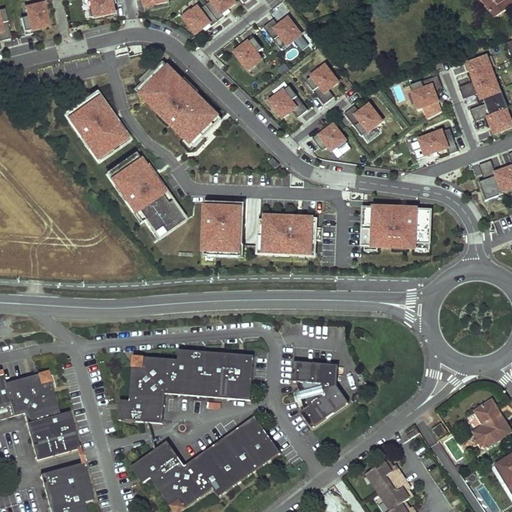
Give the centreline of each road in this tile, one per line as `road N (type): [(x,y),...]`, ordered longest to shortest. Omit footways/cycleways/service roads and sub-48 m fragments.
road 1 (tertiary): [(0,302),(375,302)]
road 2 (residential): [(105,39),(127,118),(189,186),(335,199),(337,178)]
road 3 (residential): [(279,511),(415,410)]
road 4 (residential): [(282,151),(192,62)]
